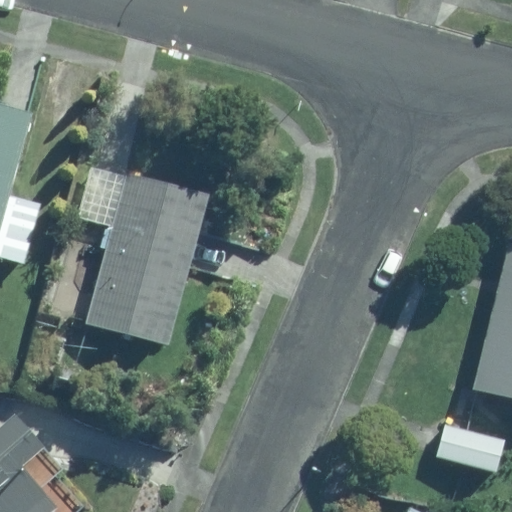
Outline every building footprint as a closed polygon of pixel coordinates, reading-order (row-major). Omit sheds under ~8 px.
[(40,211),(11,201),(33,133),(0,121),(0,264),(20,271),(40,211)] [(208,208),(91,176),(79,218),(113,227),(84,333),(168,356),(208,208)] [(511,253),(508,252),(473,398),(511,407),(511,253)] [(503,447),(443,430),(434,461),(493,478),(503,447)] [(59,481),(12,431),(0,442),(0,511),(58,511),(43,495),(59,481)]
